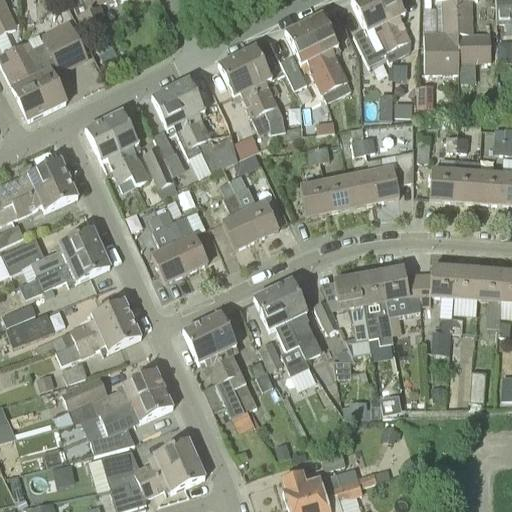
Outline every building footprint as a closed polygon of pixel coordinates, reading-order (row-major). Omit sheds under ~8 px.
[(82,0),(70,5),(83,38),(106,29),(98,9),(119,1),(121,7),(137,0),(82,0)] [(400,62),(370,0),(363,0),(350,6),(366,39),(373,36),(388,67),(400,62)] [(394,0),(370,0),(400,62),(414,55),(399,24),(405,21),(394,0)] [(457,67),(456,0),(434,0),(435,7),(443,6),(443,37),(423,37),(424,78),(457,77),(457,67)] [(477,0),(456,0),(457,67),(489,66),(489,41),(471,41),(471,6),(478,6),(477,0)] [(511,0),(495,0),(496,27),(511,26),(511,0)] [(0,70),(5,80),(12,94),(28,128),(47,118),(15,56),(4,61),(0,52),(0,39),(18,30),(5,3),(0,5),(0,70)] [(322,20),(303,29),(336,103),(351,96),(331,57),(338,53),(322,20)] [(336,103),(303,29),(284,38),(300,71),(307,68),(326,108),(336,103)] [(15,56),(47,118),(66,109),(52,80),(86,64),(74,39),(32,59),(28,49),(15,56)] [(255,52),(236,62),(270,134),(270,139),(284,136),(280,120),(265,88),(272,85),(255,52)] [(510,67),(510,57),(497,57),(497,68),(510,67)] [(270,134),(236,62),(217,71),(234,104),(240,101),(259,140),(270,134)] [(291,62),(279,68),(293,96),(305,90),(291,62)] [(88,90),(100,85),(92,66),(81,70),(88,90)] [(392,70),(392,85),(405,85),(405,70),(392,70)] [(199,157),(209,178),(236,165),(230,141),(212,150),(199,121),(204,118),(189,85),(170,94),(199,157)] [(199,157),(170,94),(151,103),(166,136),(172,133),(186,163),(199,157)] [(392,99),(379,99),(378,126),(390,127),(392,99)] [(431,113),(431,103),(415,103),(415,113),(431,113)] [(410,107),(393,107),(393,122),(410,122),(410,107)] [(103,127),(135,190),(146,184),(131,154),(138,151),(122,118),(103,127)] [(317,139),(333,137),(332,126),(315,128),(317,139)] [(135,190),(103,127),(84,136),(100,170),(106,167),(121,197),(135,190)] [(300,142),(300,132),(285,134),(286,138),(270,141),(271,148),(300,142)] [(361,144),(362,143),(360,133),(350,134),(352,145),(361,144)] [(511,134),(504,134),(504,143),(503,159),(511,159),(511,134)] [(494,143),(504,143),(504,136),(494,135),(494,136),(494,143)] [(163,167),(175,162),(163,137),(151,142),(157,154),(163,167)] [(428,166),(430,139),(418,138),(416,166),(428,166)] [(258,154),(252,140),(233,149),(240,162),(258,154)] [(456,157),(456,142),(446,141),(445,156),(456,157)] [(362,143),(361,144),(364,159),(374,156),(372,142),(362,143)] [(467,143),(456,142),(456,157),(466,158),(467,143)] [(503,159),(504,143),(494,143),(493,158),(503,159)] [(367,179),(365,167),(364,159),(361,144),(352,145),(354,160),(350,161),(354,181),(344,183),(350,212),(373,208),(367,179)] [(327,151),(316,153),(319,167),(329,165),(327,151)] [(319,167),(316,153),(306,154),(308,168),(319,167)] [(163,167),(157,154),(143,161),(158,193),(172,187),(163,167)] [(381,176),(379,164),(365,167),(367,179),(373,208),(396,203),(394,191),(412,188),(412,158),(393,162),(395,173),(391,174),(381,176)] [(243,164),(249,176),(259,171),(254,159),(243,164)] [(0,214),(68,184),(60,165),(33,177),(30,170),(16,176),(20,184),(0,193),(0,214)] [(476,208),(478,178),(478,168),(455,167),(454,177),(452,206),(476,208)] [(452,206),(454,177),(430,175),(428,205),(452,206)] [(500,209),(502,180),(478,178),(476,208),(500,209)] [(511,180),(502,180),(500,209),(511,210),(511,180)] [(239,181),(227,186),(255,244),(276,234),(264,208),(254,213),(239,181)] [(350,212),(344,183),(321,188),(327,217),(350,212)] [(77,203),(68,184),(0,214),(0,229),(42,211),(45,217),(77,203)] [(255,244),(227,186),(219,191),(224,203),(222,204),(232,224),(221,229),(233,255),(255,244)] [(327,217),(321,188),(297,192),(303,221),(327,217)] [(164,233),(172,251),(173,251),(186,278),(208,267),(186,222),(173,229),(168,216),(159,220),(164,233)] [(150,225),(155,237),(164,233),(159,220),(150,225)] [(0,251),(23,241),(18,229),(0,236),(0,251)] [(35,283),(101,255),(92,235),(58,250),(61,257),(44,264),(35,245),(1,261),(10,280),(30,271),(35,283)] [(173,251),(172,251),(151,261),(164,288),(186,278),(173,251)] [(109,273),(101,255),(35,283),(41,297),(73,282),(76,288),(109,273)] [(452,323),(453,303),(456,273),(432,272),(431,279),(417,280),(418,311),(429,311),(429,302),(441,302),(439,322),(442,322),(440,340),(451,341),(452,323)] [(477,305),(479,275),(456,273),(453,303),(477,305)] [(418,311),(417,280),(403,281),(402,274),(380,278),(387,321),(396,320),(419,316),(418,311)] [(499,326),(500,307),(503,277),(479,275),(477,305),(488,306),(486,332),(498,333),(499,326)] [(511,277),(503,277),(500,307),(511,307),(511,277)] [(387,321),(380,278),(358,281),(367,339),(377,337),(379,349),(391,348),(387,321)] [(367,339),(358,281),(333,286),(338,315),(349,313),(354,344),(367,342),(367,339)] [(291,286),(271,295),(304,365),(319,359),(301,322),(306,319),(291,286)] [(45,303),(54,299),(51,293),(42,297),(45,303)] [(304,365),(271,295),(253,303),(268,337),(274,334),(289,366),(295,369),(304,365)] [(67,352),(133,324),(124,305),(90,320),(93,326),(62,341),(67,352)] [(326,338),(339,332),(326,306),(314,312),(326,338)] [(6,331),(35,318),(30,307),(1,320),(6,331)] [(54,332),(70,329),(67,314),(51,317),(54,332)] [(12,353),(53,337),(46,319),(5,335),(12,353)] [(221,319),(202,328),(243,417),(256,411),(245,387),(230,354),(236,352),(221,319)] [(452,323),(451,341),(460,342),(461,324),(452,323)] [(141,343),(133,324),(67,352),(55,357),(61,369),(105,352),(107,359),(141,343)] [(509,327),(499,326),(498,333),(498,341),(508,341),(509,327)] [(243,417),(202,328),(182,337),(197,370),(204,367),(214,388),(202,394),(212,416),(224,411),(230,423),(243,417)] [(269,377),(283,370),(271,347),(258,354),(269,377)] [(334,382),(350,382),(350,366),(332,366),(334,382)] [(66,388),(86,381),(81,367),(61,374),(66,388)] [(100,424),(164,395),(156,376),(122,391),(125,397),(94,411),(91,405),(106,399),(99,382),(61,399),(73,427),(85,424),(87,426),(98,421),(100,424)] [(483,407),(485,378),(470,377),(469,406),(483,407)] [(267,378),(256,383),(262,398),(273,392),(267,378)] [(49,379),(34,383),(38,397),(53,393),(49,379)] [(511,381),(501,381),(499,405),(511,406),(511,381)] [(432,408),(445,405),(442,391),(430,393),(432,408)] [(173,413),(164,395),(100,424),(98,421),(87,426),(93,438),(104,434),(105,437),(137,423),(139,428),(173,413)] [(381,420),(382,420),(400,417),(398,401),(379,403),(380,412),(381,420)] [(344,425),(349,424),(366,423),(365,406),(348,407),(349,411),(342,411),(344,425)] [(0,432),(9,429),(2,410),(0,410),(0,432)] [(393,447),(396,434),(383,431),(380,444),(393,447)] [(317,460),(334,454),(332,447),(325,444),(313,448),(317,460)] [(102,467),(109,495),(129,488),(131,494),(196,465),(188,446),(154,461),(156,467),(139,475),(132,459),(102,467)] [(279,466),(291,462),(286,448),(273,452),(279,466)] [(243,455),(233,459),(237,468),(247,463),(243,455)] [(324,476),(344,470),(340,456),(320,462),(324,476)] [(129,488),(109,495),(115,511),(131,511),(145,508),(144,504),(169,494),(171,499),(205,484),(196,465),(131,494),(129,488)] [(283,496),(288,511),(298,511),(359,492),(375,486),(372,477),(356,482),(357,485),(339,491),(335,480),(320,484),(306,489),(302,478),(281,485),(284,496),(283,496)] [(17,480),(8,482),(13,505),(23,503),(17,480)] [(359,492),(298,511),(340,511),(338,506),(362,499),(359,492)] [(15,507),(17,511),(22,511),(27,510),(24,503),(15,507)]
